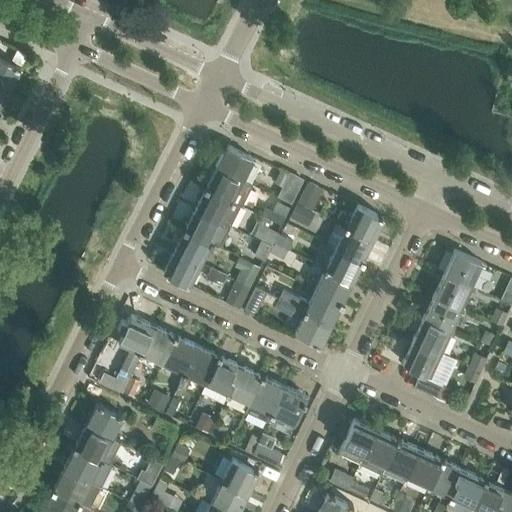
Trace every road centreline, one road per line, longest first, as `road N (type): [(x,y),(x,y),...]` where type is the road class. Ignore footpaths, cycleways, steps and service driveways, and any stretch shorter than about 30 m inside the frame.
road 1 (residential): [(0,509),(125,267)]
road 2 (residential): [(201,108),(425,211)]
road 3 (residential): [(440,180),(217,78)]
road 4 (residential): [(345,371),(125,267)]
road 5 (residential): [(511,449),(345,371)]
road 6 (residential): [(345,371),(425,211)]
road 7 (residential): [(125,267),(201,108)]
road 8 (residential): [(67,51),(0,191)]
road 9 (residential): [(345,371),(279,511)]
road 10 (residential): [(217,78),(84,16)]
road 11 (residential): [(67,51),(201,108)]
